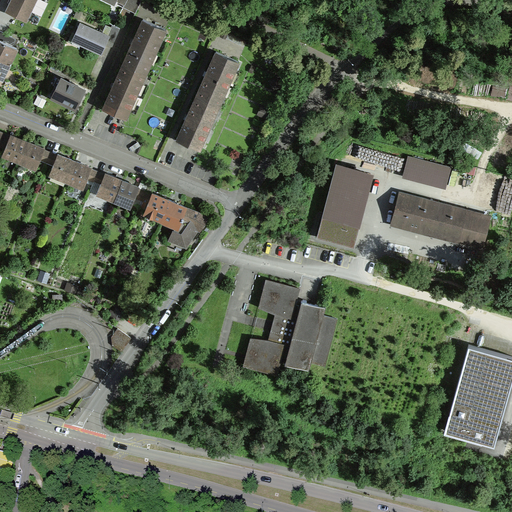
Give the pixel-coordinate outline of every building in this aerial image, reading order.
[(36,0),(13,0),(9,11),(29,19),(36,0)] [(171,31),(146,19),(104,109),(129,120),(171,31)] [(75,40),(103,52),(110,35),(83,24),(75,40)] [(21,51),(0,39),(0,78),(5,81),(21,51)] [(244,62),(219,51),(179,140),(204,151),(244,62)] [(78,111),(89,90),(64,77),(53,98),(78,111)] [(11,133),(0,128),(0,143),(6,146),(11,133)] [(48,145),(13,130),(11,133),(6,146),(3,154),(38,169),(42,159),(47,148),(48,145)] [(42,159),(49,162),(54,164),(59,153),(47,148),(42,159)] [(95,164),(60,150),(59,153),(54,164),(50,174),(85,188),(88,180),(93,168),(95,164)] [(452,166),(408,155),(402,177),(446,188),(452,166)] [(353,247),(359,229),(371,174),(335,164),(315,237),(353,247)] [(106,173),(100,171),(93,168),(88,180),(102,185),(106,173)] [(141,188),(142,186),(107,171),(106,173),(102,185),(98,193),(132,208),(135,203),(141,188)] [(511,192),(511,189),(491,184),(487,215),(490,215),(505,219),(511,192)] [(135,203),(140,205),(142,200),(147,202),(152,192),(141,188),(135,203)] [(187,205),(152,190),(152,192),(147,202),(143,213),(178,227),(182,218),(189,221),(181,231),(173,228),(168,240),(186,247),(198,230),(200,231),(209,218),(200,211),(187,206),(187,205)] [(481,250),(490,215),(487,215),(398,190),(388,225),(481,250)] [(300,285),(267,276),(260,305),(277,312),(271,338),(251,336),(244,364),(283,374),(286,362),(313,369),(315,362),(330,366),(343,317),(327,313),(330,304),(305,298),(304,304),(296,302),(300,285)] [(511,378),(511,361),(468,350),(444,435),(492,448),(511,378)]
